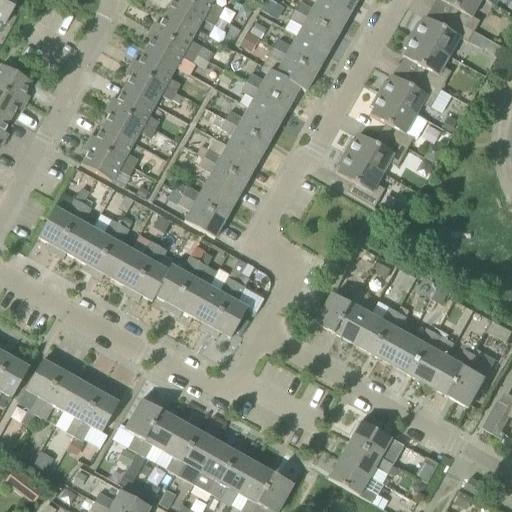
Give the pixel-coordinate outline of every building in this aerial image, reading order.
[(0,0),(0,21),(5,25),(19,0),(0,0)] [(202,21),(214,27),(218,19),(184,0),(174,0),(166,15),(196,31),(202,21)] [(184,0),(219,19),(223,11),(211,5),(213,0),(184,0)] [(246,0),(242,6),(251,11),(257,0),(246,0)] [(318,0),(318,1),(348,17),(357,0),(318,0)] [(471,17),(480,0),(437,0),(453,9),(447,19),(473,33),(479,23),(471,17)] [(337,36),(348,17),(318,1),(312,12),(299,4),(294,12),(337,36)] [(269,2),(262,14),(277,23),(284,11),(269,2)] [(242,7),(237,16),(246,21),(251,12),(242,7)] [(283,31),(297,39),(326,55),(337,36),(294,12),(283,31)] [(209,39),(196,31),(166,15),(158,30),(152,27),(150,30),(197,57),(208,63),(213,54),(203,49),(209,39)] [(410,36),(448,58),(459,39),(468,43),(473,33),(447,19),(442,28),(424,18),(421,25),(418,23),(410,36)] [(227,25),(218,20),(214,27),(223,32),(227,25)] [(260,41),(266,30),(255,24),(249,35),(259,40),(260,41)] [(181,59),(193,65),(197,57),(150,30),(148,35),(153,38),(145,53),(175,70),(181,59)] [(251,54),(259,40),(249,35),(247,33),(239,47),(251,54)] [(440,92),(450,74),(442,69),(448,58),(410,36),(403,49),(406,51),(402,58),(420,67),(414,77),(440,92)] [(326,55),(297,39),(291,49),(278,42),(273,50),(316,74),(326,55)] [(263,68),(269,73),(299,90),(305,93),(316,74),(273,50),(263,68)] [(181,87),(169,80),(175,70),(145,53),(136,68),(131,64),(129,68),(176,95),(181,87)] [(197,57),(193,65),(196,67),(203,71),(208,63),(197,57)] [(0,90),(26,105),(28,102),(22,98),(24,96),(31,83),(6,69),(1,66),(0,65),(0,90)] [(124,90),(154,107),(160,97),(172,103),(173,100),(176,95),(129,68),(127,72),(132,75),(124,90)] [(250,75),(245,84),(288,109),(299,90),(269,73),(263,83),(250,75)] [(377,95),(415,116),(421,105),(430,109),(440,92),(414,77),(409,87),(391,77),(388,84),(385,82),(377,95)] [(245,84),(240,92),(254,100),(248,111),(278,128),(288,109),(245,84)] [(0,90),(0,115),(10,121),(16,109),(18,106),(24,109),(26,105),(0,90)] [(108,106),(155,133),(159,125),(148,118),(154,107),(124,90),(115,105),(110,102),(108,106)] [(441,92),(433,108),(442,113),(450,97),(441,92)] [(173,100),(172,103),(178,106),(182,98),(176,95),(173,100)] [(427,123),(415,116),(377,95),(370,108),(373,109),(369,116),(387,126),(381,136),(407,150),(413,140),(416,142),(427,123)] [(155,133),(108,106),(105,110),(111,113),(102,128),(133,145),(139,134),(150,141),(155,133)] [(278,128),(248,111),(242,121),(229,114),(224,122),(267,146),(278,128)] [(10,121),(0,115),(0,140),(5,144),(7,139),(1,136),(10,121)] [(442,129),(450,134),(457,122),(448,117),(442,129)] [(224,122),(220,130),(221,131),(232,137),(226,148),(256,165),(267,146),(224,122)] [(133,145),(102,128),(94,143),(89,140),(86,144),(133,171),(134,170),(138,162),(127,155),(133,145)] [(344,154),(383,175),(389,165),(397,169),(407,150),(381,136),(376,145),(358,136),(355,142),(351,141),(344,154)] [(90,151),(81,166),(111,184),(117,172),(129,179),(133,171),(86,144),(84,148),(90,151)] [(431,145),(424,157),(436,163),(443,151),(431,145)] [(203,160),(246,184),(256,165),(226,148),(221,158),(208,151),(203,160)] [(383,175),(344,154),(337,166),(340,168),(336,175),(356,186),(351,197),(374,210),(384,191),(376,187),(383,175)] [(205,186),(235,203),(246,184),(203,160),(198,168),(211,175),(205,186)] [(178,185),(174,192),(182,196),(182,197),(225,222),(234,205),(235,203),(205,186),(199,195),(187,188),(186,189),(178,185)] [(136,195),(145,200),(149,193),(140,188),(136,195)] [(79,192),(75,202),(80,205),(85,196),(79,192)] [(63,195),(38,239),(48,245),(45,250),(54,255),(80,205),(75,202),(63,195)] [(124,197),(118,210),(126,214),(133,202),(124,197)] [(184,224),(214,240),(225,222),(182,197),(177,205),(190,213),(184,224)] [(80,205),(54,255),(62,260),(63,260),(66,255),(67,256),(73,259),(75,261),(91,230),(82,225),(90,210),(89,209),(80,205)] [(127,231),(132,223),(124,218),(119,226),(127,231)] [(163,235),(170,224),(159,218),(153,229),(163,235)] [(91,230),(75,261),(86,266),(83,272),(92,277),(118,226),(111,222),(103,236),(91,230)] [(127,231),(118,226),(92,277),(101,282),(103,276),(113,282),(129,251),(119,246),(127,231)] [(129,251),(113,282),(123,287),(120,293),(129,298),(156,247),(149,243),(148,242),(139,257),(129,251)] [(166,252),(156,247),(129,298),(138,303),(141,297),(152,303),(154,298),(167,273),(157,267),(166,252)] [(161,308),(170,314),(202,253),(195,249),(187,264),(186,264),(180,274),(170,268),(168,273),(167,273),(154,298),(164,303),(161,308)] [(202,253),(170,314),(179,318),(182,313),(192,319),(216,273),(206,268),(212,258),(202,253)] [(367,253),(363,260),(372,266),(376,258),(367,253)] [(208,289),(192,319),(202,324),(201,325),(199,330),(208,335),(235,283),(244,265),(237,261),(228,280),(227,279),(227,280),(219,295),(208,289)] [(392,271),(378,263),(373,272),(387,280),(392,271)] [(409,295),(417,280),(407,274),(398,289),(409,295)] [(241,275),(236,284),(245,288),(249,280),(241,275)] [(235,283),(208,335),(216,339),(219,334),(220,335),(230,340),(233,334),(247,310),(236,304),(244,289),(245,288),(235,283)] [(440,287),(431,300),(442,306),(450,293),(440,287)] [(336,336),(360,293),(353,288),(345,301),(334,295),(317,325),(336,336)] [(336,336),(355,346),(372,316),(363,310),(370,298),(360,293),(336,336)] [(355,346),(374,357),(398,314),(390,309),(383,322),(372,316),(355,346)] [(407,318),(398,314),(374,357),(393,368),(410,337),(399,331),(407,318)] [(511,334),(511,333),(492,323),(487,334),(507,344),(511,334)] [(410,337),(393,368),(412,378),(436,335),(428,330),(421,343),(410,337)] [(436,335),(412,378),(431,389),(448,358),(455,346),(445,340),(437,335),(436,335)] [(448,358),(431,389),(450,399),(474,356),(466,351),(459,364),(448,358)] [(0,353),(0,374),(9,358),(0,353)] [(482,360),(474,356),(450,399),(469,410),(496,362),(485,355),(482,360)] [(9,358),(0,374),(0,395),(1,394),(11,400),(28,369),(9,358)] [(28,414),(35,418),(64,367),(55,362),(52,368),(42,362),(18,405),(29,411),(28,414)] [(73,372),(64,367),(35,418),(44,423),(53,408),(63,413),(80,383),(70,378),(73,372)] [(90,389),(80,383),(63,413),(74,419),(65,435),(73,439),(102,389),(93,384),(90,389)] [(111,393),(102,389),(73,439),(82,444),(90,429),(101,435),(118,405),(108,399),(111,393)] [(501,434),(510,418),(506,415),(511,404),(511,397),(506,394),(501,403),(499,402),(483,430),(502,441),(505,436),(501,434)] [(136,455),(160,412),(141,401),(123,432),(134,438),(128,451),(136,455)] [(179,423),(160,412),(136,455),(145,460),(151,448),(162,454),(179,423)] [(28,414),(22,424),(30,428),(35,418),(28,414)] [(187,427),(179,423),(162,454),(172,459),(165,472),(174,477),(198,433),(187,427)] [(349,442),(393,466),(403,447),(360,423),(349,442)] [(216,444),(198,433),(174,477),(182,481),(192,487),(216,444)] [(73,440),(67,451),(77,457),(83,446),(73,440)] [(349,442),(339,461),(370,478),(375,468),(388,475),(393,466),(349,442)] [(216,444),(192,487),(212,497),(236,454),(216,444)] [(123,450),(117,461),(128,467),(135,456),(123,450)] [(17,452),(12,457),(19,462),(23,457),(17,452)] [(53,461),(41,454),(33,468),(45,475),(53,461)] [(236,454),(212,497),(220,502),(227,490),(237,495),(254,465),(236,454)] [(417,479),(427,485),(438,466),(427,460),(417,479)] [(339,461),(328,481),(371,505),(376,496),(364,489),(370,478),(339,461)] [(254,465),(237,495),(248,501),(241,511),(252,511),(274,476),(254,465)] [(393,466),(388,475),(391,477),(398,475),(401,470),(393,466)] [(126,476),(121,485),(131,490),(136,481),(133,480),(135,476),(131,473),(133,469),(130,467),(126,476)] [(79,474),(74,484),(80,487),(86,478),(79,474)] [(278,511),(293,486),(274,476),(252,511),(278,511)] [(415,480),(411,487),(414,494),(420,498),(426,486),(415,480)] [(481,487),(468,480),(463,489),(476,496),(481,487)] [(146,483),(139,497),(150,503),(158,489),(146,483)] [(33,504),(41,494),(32,486),(26,491),(27,499),(33,504)] [(99,494),(94,502),(112,511),(148,511),(150,509),(119,492),(114,503),(99,494)] [(454,506),(466,511),(472,500),(460,493),(454,506)] [(376,497),(372,505),(382,511),(387,503),(376,497)] [(87,511),(88,511),(93,504),(86,500),(81,508),(87,511)] [(112,511),(94,502),(93,504),(88,511),(112,511)]
